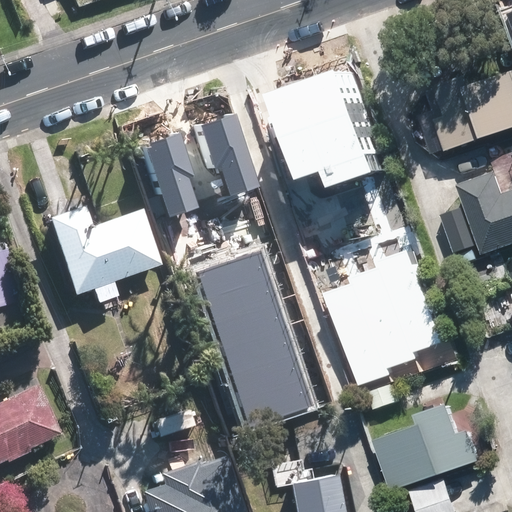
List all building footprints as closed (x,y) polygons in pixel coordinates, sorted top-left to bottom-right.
[(511,121),(511,65),(445,90),(454,115),(447,118),(455,142),(511,121)] [(503,172),(469,183),(491,248),(511,240),(511,193),(511,194),(503,172)] [(82,204),(52,214),(75,285),(159,258),(143,210),(90,227),(82,204)] [(380,268),(365,219),(314,235),(340,319),(411,297),(401,262),(380,268)] [(6,248),(0,249),(0,303),(18,299),(6,248)] [(256,347),(302,334),(279,254),(190,280),(211,351),(253,339),(256,347)] [(444,312),(401,327),(414,363),(456,348),(444,312)] [(397,383),(363,394),(370,413),(403,402),(397,383)] [(0,452),(55,427),(35,384),(0,400),(0,452)] [(430,422),(381,439),(398,485),(482,455),(473,429),(462,433),(452,404),(427,413),(430,422)] [(145,408),(129,414),(138,436),(154,430),(145,408)] [(339,511),(331,471),(295,478),(300,511),(339,511)] [(172,483),(148,490),(154,511),(239,511),(228,474),(174,490),(172,483)] [(462,511),(452,482),(420,493),(426,511),(462,511)]
